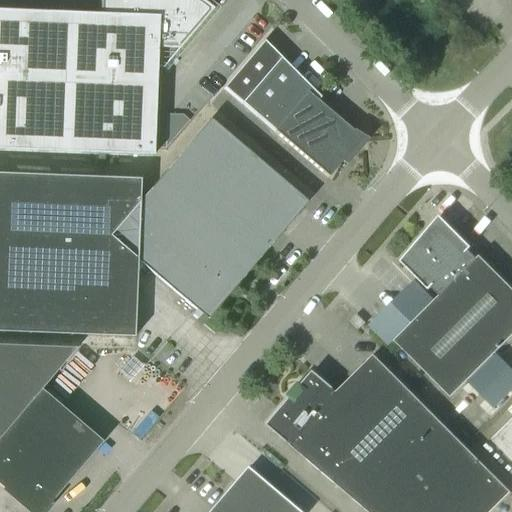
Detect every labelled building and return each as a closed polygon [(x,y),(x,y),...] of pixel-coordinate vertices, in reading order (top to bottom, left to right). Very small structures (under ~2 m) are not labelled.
[(0,11),(0,150),(152,157),(153,148),(165,148),(188,121),(182,115),(154,114),(156,68),(161,68),(162,69),(194,32),(192,30),(209,10),(198,2),(193,0),(99,0),(99,15),(0,11)] [(320,98),(280,58),(262,43),(223,88),(274,132),(328,178),(342,162),(337,158),(343,152),(344,153),(352,135),(353,133),(317,102),(320,98)] [(0,175),(0,332),(132,338),(135,259),(196,311),(192,315),(197,320),(250,257),(256,262),(307,203),(210,120),(137,205),(138,182),(0,175)] [(450,398),(511,336),(511,290),(479,257),(476,260),(468,251),(470,248),(439,217),(400,263),(428,291),(431,288),(439,296),(394,342),(450,398)] [(356,315),(349,322),(357,331),(365,324),(356,315)] [(0,486),(29,511),(42,511),(102,443),(40,390),(76,348),(0,345),(0,486)] [(312,372),(266,426),(367,511),(491,511),(510,493),(373,356),(337,393),(312,372)] [(511,461),(511,420),(491,441),(511,461)] [(301,511),(249,468),(211,511),(301,511)]
